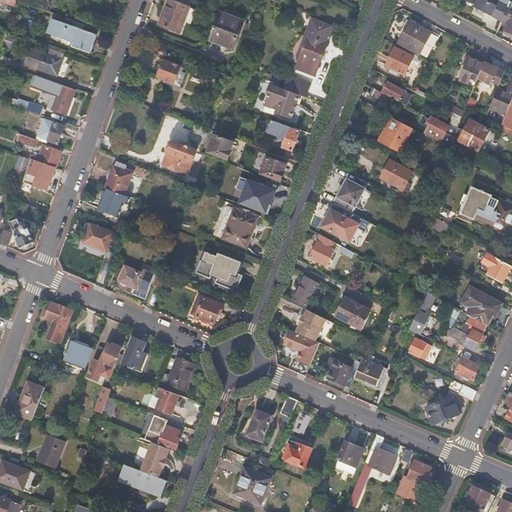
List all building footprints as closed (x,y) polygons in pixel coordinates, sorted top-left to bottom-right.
[(177,31),(186,7),(169,0),(165,0),(156,23),(177,31)] [(483,10),(502,20),(509,4),(501,0),(467,0),(468,0),(474,3),(473,5),(475,6),(473,11),(481,15),(483,10)] [(502,20),(501,22),(507,25),(505,29),(511,32),(511,1),(510,1),(509,4),(502,20)] [(206,38),(229,47),(239,18),(216,9),(206,38)] [(328,38),(333,25),(315,18),(308,36),(305,35),(297,56),(302,58),(298,67),(316,74),(329,39),(328,38)] [(90,51),(95,34),(51,19),(47,31),(73,40),(72,44),(90,51)] [(408,48),(407,50),(415,55),(420,58),(422,58),(424,54),(415,48),(425,29),(411,21),(398,43),(408,48)] [(64,53),(49,47),(46,54),(28,48),(23,63),(56,75),(64,53)] [(420,58),(415,55),(413,58),(394,48),(385,65),(390,68),(388,72),(394,75),(397,71),(404,75),(412,61),(417,64),(420,58)] [(4,57),(2,63),(16,68),(19,62),(4,57)] [(478,77),(483,64),(469,58),(460,80),(475,86),(478,77)] [(174,83),(179,70),(181,66),(165,60),(158,77),(174,83)] [(505,69),(485,60),(483,64),(478,77),(488,81),(493,83),(494,80),(500,82),(505,69)] [(185,72),(179,70),(174,83),(180,85),(185,72)] [(299,95),(305,97),(310,83),(290,76),(285,90),(299,95)] [(488,81),(478,77),(475,86),(470,98),(475,100),(482,83),(487,85),(488,81)] [(74,90),(60,85),(60,84),(48,79),(46,85),(58,89),(52,109),(68,115),(75,97),(72,96),(74,90)] [(383,92),(388,95),(406,105),(410,100),(402,96),(404,91),(388,83),(383,92)] [(285,90),(277,87),(277,89),(268,85),(266,92),(267,98),(263,105),(276,110),(274,114),(290,120),(299,95),(285,90)] [(383,92),(375,88),(372,93),(385,101),(388,95),(383,92)] [(412,96),(404,91),(402,96),(410,100),(412,96)] [(507,114),(511,100),(511,97),(507,95),(499,92),(493,108),(507,114)] [(475,100),(470,98),(467,107),(473,110),(477,101),(475,100)] [(29,101),(26,109),(40,114),(41,114),(44,106),(29,101)] [(181,110),(178,116),(195,122),(198,116),(181,110)] [(460,116),(455,113),(450,125),(456,127),(460,116)] [(33,134),(44,138),(56,143),(63,125),(50,120),(39,116),(33,134)] [(446,133),(455,137),(458,130),(432,116),(430,119),(428,123),(431,125),(427,132),(442,140),(446,133)] [(400,152),(413,128),(392,117),(379,141),(400,152)] [(291,126),(271,119),(268,128),(287,135),(283,147),(292,151),(299,132),(290,128),(291,126)] [(451,147),(461,153),(474,160),(489,130),(469,120),(459,140),(455,138),(451,147)] [(198,123),(195,122),(189,136),(203,142),(208,129),(198,124),(198,123)] [(34,146),(36,139),(32,138),(19,133),(16,140),(34,146)] [(207,151),(226,159),(233,142),(213,135),(207,151)] [(181,171),(182,169),(201,176),(204,166),(192,161),(196,150),(172,142),(171,143),(169,142),(166,151),(168,152),(164,164),(181,171)] [(52,166),(54,167),(60,151),(42,145),(37,157),(29,155),(28,158),(52,166)] [(23,171),(27,157),(18,154),(13,167),(23,171)] [(28,158),(23,172),(47,180),(52,166),(28,158)] [(260,174),(280,181),(286,166),(267,158),(260,174)] [(403,190),(412,173),(391,160),(381,178),(403,190)] [(115,161),(105,187),(124,195),(133,173),(125,169),(126,165),(115,161)] [(337,193),(332,202),(351,212),(368,182),(365,180),(355,175),(352,182),(345,179),(338,193),(337,193)] [(124,195),(105,187),(96,213),(117,221),(124,202),(128,203),(130,197),(124,195)] [(466,205),(462,214),(509,234),(511,227),(511,203),(500,198),(499,200),(493,197),(493,195),(484,192),(485,190),(483,190),(482,191),(473,187),(470,196),(466,205)] [(351,212),(332,202),(327,210),(329,211),(320,226),(338,236),(351,212)] [(246,248),(258,217),(235,208),(233,209),(229,207),(225,208),(222,215),(224,218),(229,220),(223,238),(246,248)] [(448,225),(435,218),(431,225),(444,232),(448,225)] [(10,224),(20,247),(33,241),(25,221),(20,223),(18,220),(10,224)] [(84,241),(105,249),(113,232),(90,223),(84,241)] [(3,229),(0,239),(0,242),(7,246),(11,235),(10,231),(3,229)] [(335,243),(319,234),(316,240),(318,241),(310,258),(326,267),(336,250),(332,247),(335,243)] [(353,259),(355,254),(343,247),(341,252),(353,259)] [(241,262),(223,254),(222,258),(216,256),(207,252),(198,272),(210,277),(212,274),(219,277),(217,282),(236,290),(242,277),(237,274),(241,262)] [(502,282),(510,266),(487,252),(478,269),(502,282)] [(126,265),(119,280),(120,280),(118,286),(126,289),(128,284),(137,287),(136,289),(139,290),(140,287),(144,289),(148,291),(151,282),(155,274),(145,269),(144,269),(142,272),(126,265)] [(155,274),(151,282),(159,285),(164,275),(155,271),(155,274)] [(301,277),(288,302),(301,309),(314,284),(301,277)] [(472,287),(459,310),(462,311),(487,324),(492,316),(496,317),(503,303),(472,287)] [(435,297),(426,292),(411,328),(417,331),(429,338),(439,319),(427,313),(435,297)] [(221,312),(224,305),(195,293),(188,310),(192,312),(192,314),(214,323),(219,312),(221,312)] [(368,315),(344,301),(335,319),(359,332),(368,315)] [(60,346),(73,311),(59,306),(59,308),(50,304),(47,312),(44,311),(41,318),(52,323),(45,340),(60,346)] [(310,341),(322,320),(303,310),(299,316),(295,324),(292,331),(310,341)] [(389,310),(385,319),(393,322),(396,312),(389,310)] [(474,348),(487,324),(462,311),(454,325),(462,329),(461,331),(468,335),(464,342),(474,348)] [(417,331),(411,328),(407,337),(413,340),(417,331)] [(310,341),(292,331),(291,331),(287,339),(285,342),(300,351),(296,359),(310,365),(318,345),(310,341)] [(134,337),(123,362),(134,367),(135,365),(140,367),(146,354),(141,351),(140,351),(144,341),(134,337)] [(425,358),(432,344),(419,338),(413,351),(425,358)] [(83,368),(90,349),(70,341),(63,360),(83,368)] [(96,359),(91,372),(101,376),(106,362),(114,366),(122,346),(108,341),(106,347),(99,345),(94,357),(96,359)] [(401,351),(398,358),(407,361),(410,355),(401,351)] [(373,356),(364,352),(358,366),(353,379),(354,379),(361,382),(362,380),(376,385),(383,367),(371,362),(373,356)] [(472,379),(479,364),(463,356),(454,373),(459,376),(461,373),(472,379)] [(169,376),(164,374),(159,386),(166,389),(168,384),(184,390),(194,364),(177,357),(169,376)] [(327,378),(350,387),(354,379),(353,379),(358,366),(353,363),(351,367),(334,361),(327,378)] [(16,413),(32,420),(52,368),(41,364),(33,384),(28,382),(16,413)] [(459,393),(472,400),(472,399),(476,391),(464,385),(464,384),(459,393)] [(109,395),(111,388),(104,385),(95,408),(103,411),(108,395),(109,395)] [(172,413),(179,394),(166,389),(159,386),(156,395),(160,396),(156,407),(172,413)] [(153,394),(149,405),(156,407),(160,396),(156,395),(153,394)] [(117,399),(108,395),(103,411),(111,414),(117,399)] [(291,414),(296,400),(287,396),(280,413),(289,417),(291,414)] [(459,413),(451,396),(425,407),(432,424),(459,413)] [(262,441),(272,415),(257,410),(247,435),(262,441)] [(176,436),(181,424),(170,420),(154,413),(145,438),(153,440),(158,442),(158,440),(175,447),(179,437),(176,436)] [(511,434),(507,433),(502,444),(511,447),(511,434)] [(380,449),(384,438),(377,435),(376,435),(364,463),(371,466),(388,473),(395,455),(380,449)] [(56,467),(64,442),(48,436),(39,461),(56,467)] [(153,440),(141,470),(159,477),(163,467),(164,467),(168,457),(166,457),(170,447),(158,442),(153,440)] [(337,458),(356,466),(363,449),(345,441),(337,458)] [(303,468),(311,449),(297,443),(295,448),(288,445),(282,459),(303,468)] [(411,450),(405,447),(401,459),(406,461),(411,450)] [(105,456),(88,449),(86,454),(96,458),(93,465),(100,469),(105,456)] [(259,462),(269,466),(271,461),(262,456),(259,462)] [(396,492),(413,500),(420,484),(423,485),(428,475),(425,474),(428,467),(413,460),(406,477),(403,476),(396,492)] [(0,463),(0,480),(23,490),(31,470),(16,465),(15,467),(1,462),(0,463)] [(357,500),(371,466),(364,463),(350,497),(357,500)] [(131,496),(140,472),(120,465),(112,488),(131,496)] [(262,504),(273,478),(246,466),(235,492),(262,504)] [(484,511),(485,511),(495,495),(472,484),(464,502),(484,511)] [(0,511),(16,511),(19,504),(0,496),(0,511)] [(382,511),(387,502),(384,500),(378,511),(382,511)] [(511,511),(511,503),(502,500),(496,511),(511,511)] [(324,511),(326,508),(313,503),(310,511),(313,511),(324,511)]
